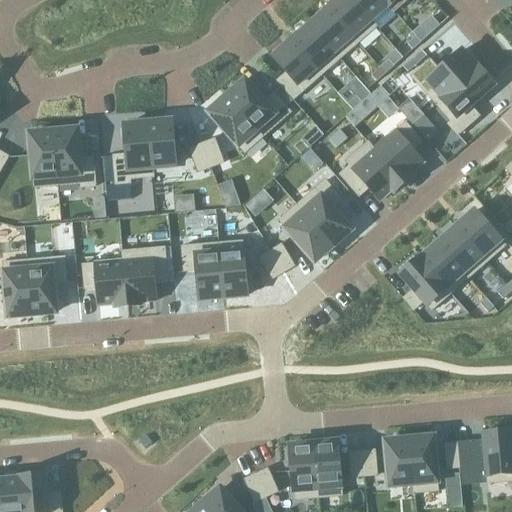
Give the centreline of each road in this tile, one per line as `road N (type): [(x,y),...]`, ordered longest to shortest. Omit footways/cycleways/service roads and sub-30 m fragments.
road 1 (residential): [(511,125),(297,308),(263,318)]
road 2 (residential): [(0,34),(44,78),(194,64),(266,0)]
road 3 (residential): [(263,318),(0,342)]
road 4 (residential): [(511,407),(272,421)]
road 5 (residential): [(0,460),(102,452),(148,491)]
road 6 (residential): [(272,421),(218,432),(148,491)]
